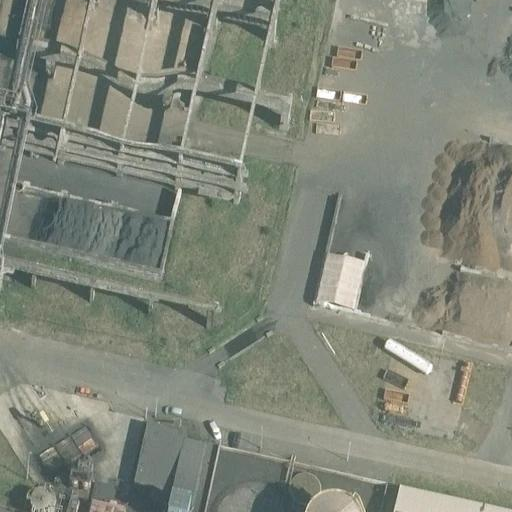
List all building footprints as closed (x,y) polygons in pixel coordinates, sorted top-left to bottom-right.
[(48,160),(236,200),(252,121),(290,129),(289,120),(257,114),(277,19),(185,0),(67,0),(67,1),(73,5),(59,7),(62,32),(48,34),(46,20),(44,29),(26,51),(35,59),(0,63),(0,96),(11,99),(13,114),(24,116),(20,137),(48,160)] [(185,437),(147,429),(134,486),(154,491),(151,504),(186,511),(189,511),(205,443),(185,439),(185,437)] [(327,493),(326,487),(323,483),(319,480),(313,479),(308,480),(304,483),(301,487),(300,493),(301,497),(303,502),(307,505),(312,506),(318,505),(322,503),(325,499),(327,493)] [(511,511),(511,510),(399,486),(393,511),(511,511)] [(280,511),(277,506),(273,501),(267,497),(262,494),(256,493),(249,492),(242,493),(237,495),(231,498),(227,502),(223,506),(220,511),(280,511)]
